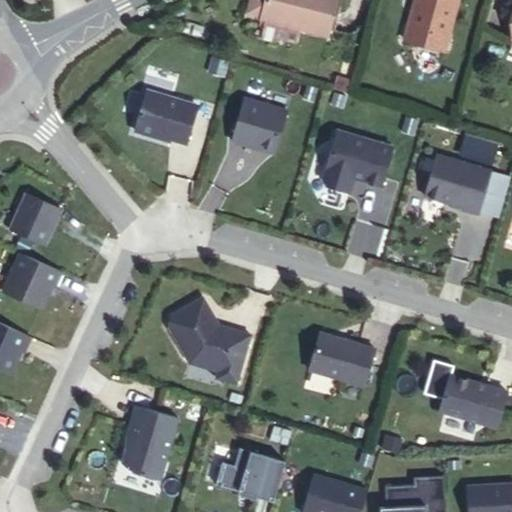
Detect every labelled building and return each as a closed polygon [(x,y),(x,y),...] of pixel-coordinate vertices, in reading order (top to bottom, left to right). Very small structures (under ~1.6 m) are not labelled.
[(253,0),(253,2),(264,5),(262,15),(261,19),(267,20),(298,28),(300,28),(301,25),(329,32),(337,0),(253,0)] [(464,2),(456,0),(421,0),(406,44),(446,56),(464,2)] [(253,2),(250,12),(262,15),(264,5),(253,2)] [(267,20),(262,38),(276,42),(282,38),(295,41),(298,28),(267,20)] [(197,105),(147,90),(135,130),(157,137),(158,134),(186,143),(197,105)] [(245,98),(232,141),(275,153),(287,110),(245,98)] [(403,130),(414,133),(418,121),(406,118),(403,130)] [(324,177),(328,185),(349,191),(353,177),(381,185),(393,147),(337,131),(324,177)] [(491,170),(437,155),(425,196),(463,207),(463,209),(478,214),(491,170)] [(25,192),(9,229),(46,245),(62,208),(25,192)] [(27,254),(33,241),(22,236),(15,249),(27,254)] [(61,271),(21,252),(3,291),(42,309),(52,286),(54,287),(61,271)] [(211,316),(213,314),(203,297),(170,316),(168,325),(189,362),(218,370),(216,377),(236,383),(251,334),(219,325),(217,326),(211,316)] [(217,326),(219,325),(213,314),(211,316),(217,326)] [(0,322),(0,368),(11,374),(21,351),(23,352),(30,336),(0,322)] [(320,332),(309,370),(364,386),(375,348),(320,332)] [(443,398),(440,410),(497,427),(507,391),(451,375),(454,365),(434,359),(424,393),(443,398)] [(141,468),(140,473),(160,479),(178,417),(136,405),(127,435),(133,437),(130,447),(126,449),(122,463),(128,464),(141,468)] [(274,425),(270,440),(287,445),(291,431),(274,425)] [(386,434),(382,448),(398,452),(402,439),(386,434)] [(258,496),(274,501),(285,461),(240,447),(235,465),(222,462),(216,484),(239,491),(238,494),(257,499),(258,496)] [(128,464),(126,469),(140,473),(141,468),(128,464)] [(361,511),(368,490),(313,474),(302,511),(361,511)] [(446,511),(444,475),(413,476),(414,484),(385,485),(386,506),(379,506),(379,511),(446,511)] [(511,511),(511,483),(467,486),(468,511),(511,511)]
